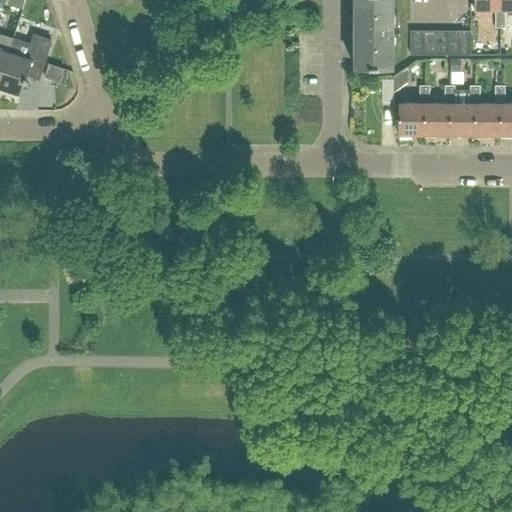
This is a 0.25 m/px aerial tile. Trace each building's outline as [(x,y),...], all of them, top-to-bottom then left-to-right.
[(392,30),(392,0),(354,0),(354,30),(392,30)] [(506,28),(506,10),(501,10),(500,0),(474,0),(475,10),(496,10),(496,28),(506,28)] [(511,0),(500,0),(501,10),(506,10),(511,9),(511,0)] [(392,68),(392,30),(354,30),(354,68),(392,68)] [(423,31),(412,31),(411,31),(411,55),(423,55),(423,31)] [(435,31),(423,31),(423,55),(435,55),(435,31)] [(447,31),(435,31),(435,55),(447,55),(447,31)] [(459,31),(447,31),(447,55),(459,55),(459,31)] [(471,31),(459,31),(459,55),(471,55),(471,31)] [(10,52),(0,82),(0,88),(22,95),(29,72),(40,75),(39,79),(40,80),(52,41),(39,37),(35,51),(27,48),(24,57),(10,52)] [(0,82),(10,52),(0,48),(0,40),(0,82)] [(394,78),(382,78),(382,102),(394,102),(394,78)] [(424,103),(429,103),(429,85),(419,85),(419,104),(398,103),(398,135),(424,135),(424,103)] [(454,104),(454,88),(454,85),(444,85),(444,103),(429,103),(424,103),(424,135),(449,135),(449,104),(454,104)] [(449,104),(449,135),(475,135),(475,104),(479,104),(479,85),(469,85),(469,88),(454,88),(454,104),(449,104)] [(495,104),(479,104),(475,104),(475,135),(500,135),(500,104),(505,104),(505,85),(495,85),(495,104)] [(511,103),(505,104),(500,104),(500,135),(511,135),(511,103)]
